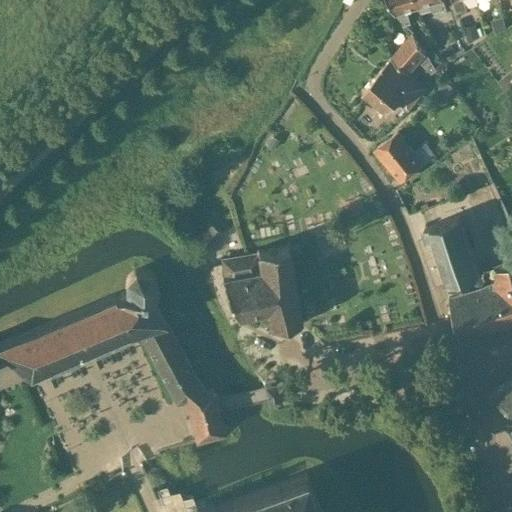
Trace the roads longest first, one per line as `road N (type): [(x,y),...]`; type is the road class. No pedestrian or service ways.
road 1 (residential): [(361,0),(313,73),(314,97),(372,170),(461,362)]
road 2 (residential): [(276,391),(461,362)]
road 3 (residential): [(496,511),(482,405),(461,362)]
